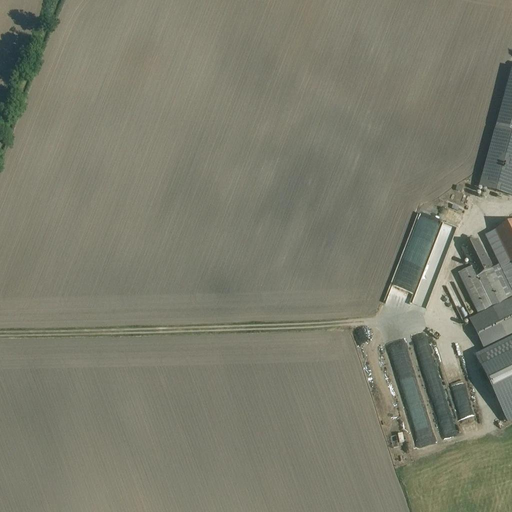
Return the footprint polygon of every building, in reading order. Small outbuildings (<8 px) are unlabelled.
[(479,190),(502,196),(511,157),(511,68),(509,68),(479,190)] [(511,157),(502,196),(511,198),(511,157)] [(459,223),(465,207),(450,203),(445,219),(459,223)] [(430,308),(453,226),(442,222),(427,276),(428,277),(424,291),(423,291),(419,305),(430,308)] [(511,223),(494,232),(506,258),(511,271),(511,223)] [(491,308),(507,300),(491,265),(477,235),(461,243),(471,265),(491,308)] [(507,300),(511,298),(511,271),(506,258),(491,265),(507,300)] [(477,315),(491,308),(471,265),(457,272),(477,315)] [(511,337),(511,298),(507,300),(491,308),(477,315),(467,319),(482,352),(511,337)] [(511,425),(511,337),(482,352),(477,354),(511,426),(511,425)] [(443,439),(455,435),(447,409),(435,413),(443,439)] [(414,439),(418,452),(437,447),(433,433),(414,439)]
